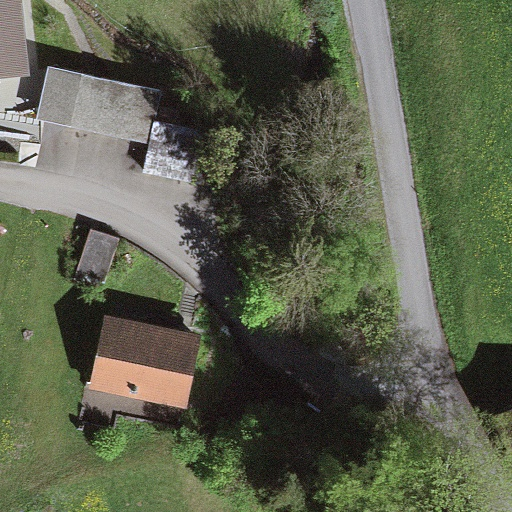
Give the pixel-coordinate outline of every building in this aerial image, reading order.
[(0,0),(0,82),(30,79),(21,0),(0,0)] [(160,95),(81,78),(70,130),(149,147),(154,125),(160,95)] [(193,130),(154,125),(149,147),(142,178),(196,191),(193,130)] [(119,240),(89,230),(73,278),(103,289),(119,240)] [(184,407),(198,337),(104,319),(90,389),(184,407)] [(335,421),(249,373),(226,415),(312,462),(335,421)] [(511,406),(481,421),(511,484),(511,406)] [(385,415),(347,421),(353,457),(391,451),(385,415)]
